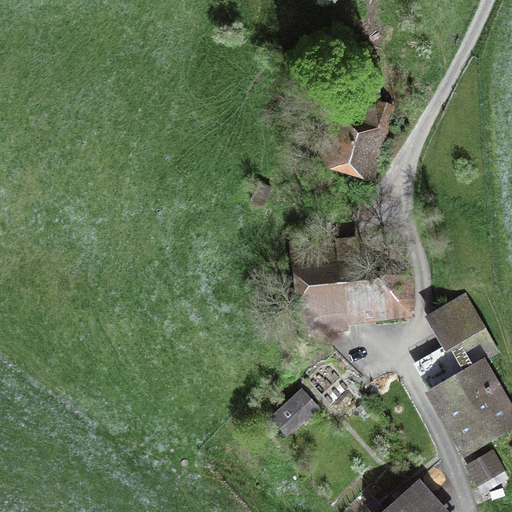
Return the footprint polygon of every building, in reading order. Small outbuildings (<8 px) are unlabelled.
[(309,166),(369,187),(394,111),(334,91),(309,166)] [(291,241),(295,286),(407,278),(405,252),(393,253),(391,235),(361,237),(362,254),(337,256),(336,238),(291,241)] [(409,310),(407,278),(295,286),(298,328),(343,325),(342,314),(409,310)] [(511,431),(511,422),(484,370),(502,360),(463,297),(422,323),(457,379),(422,397),(457,461),(511,431)] [(317,418),(294,395),(261,426),(284,450),(317,418)] [(431,511),(411,490),(388,511),(431,511)]
